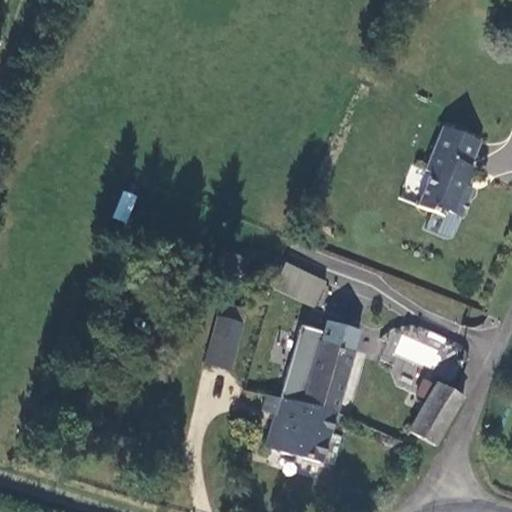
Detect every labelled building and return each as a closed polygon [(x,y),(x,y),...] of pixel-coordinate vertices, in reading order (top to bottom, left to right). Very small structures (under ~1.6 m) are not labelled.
[(38,0),(33,15),(47,21),(55,1),(53,0),(38,0)] [(464,138),(467,132),(456,128),(453,134),(442,130),(425,173),(430,175),(417,211),(443,220),(446,213),(462,219),(473,191),(466,187),(482,146),(464,138)] [(123,190),(113,217),(127,222),(137,195),(123,190)] [(325,286),(285,266),(273,291),(314,311),(325,286)] [(239,342),(243,325),(221,320),(217,336),(239,342)] [(437,370),(447,341),(399,325),(389,354),(437,370)] [(354,355),(344,352),(351,333),(329,327),(322,346),(305,340),(301,352),(297,351),(292,367),(288,368),(279,401),(335,418),(354,355)] [(233,370),(239,342),(217,336),(210,365),(233,370)] [(412,433),(439,446),(463,399),(438,382),(412,433)] [(321,465),(335,418),(279,401),(266,448),(321,465)]
